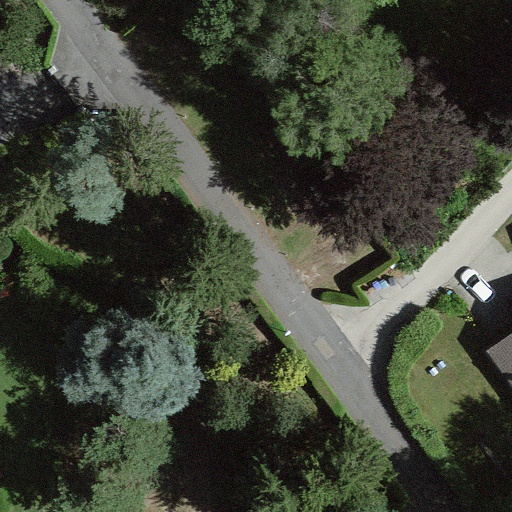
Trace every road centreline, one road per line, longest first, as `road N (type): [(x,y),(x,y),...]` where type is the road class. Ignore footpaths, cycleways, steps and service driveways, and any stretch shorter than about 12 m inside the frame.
road 1 (residential): [(348,375),(72,0)]
road 2 (residential): [(511,200),(348,375)]
road 3 (residential): [(448,511),(348,375)]
